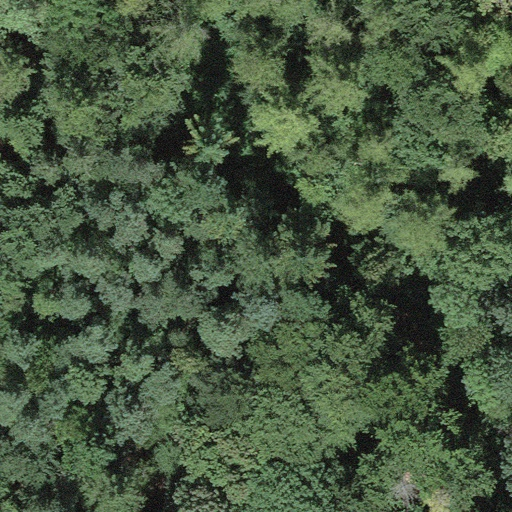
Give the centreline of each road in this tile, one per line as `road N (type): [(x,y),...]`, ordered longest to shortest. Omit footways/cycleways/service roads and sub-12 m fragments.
road 1 (track): [(511,467),(282,143),(141,0)]
road 2 (track): [(0,417),(164,511)]
